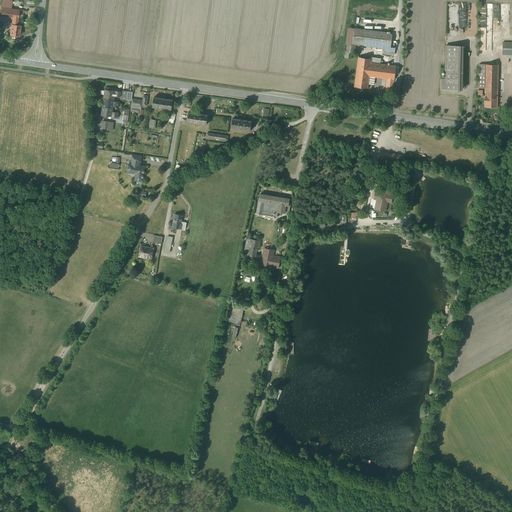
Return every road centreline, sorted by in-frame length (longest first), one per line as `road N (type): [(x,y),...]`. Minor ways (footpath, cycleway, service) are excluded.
road 1 (unclassified): [(184,85),(165,183),(15,426)]
road 2 (secondary): [(393,116),(184,85)]
road 3 (secondary): [(184,85),(40,65)]
road 4 (secondary): [(511,133),(393,116)]
